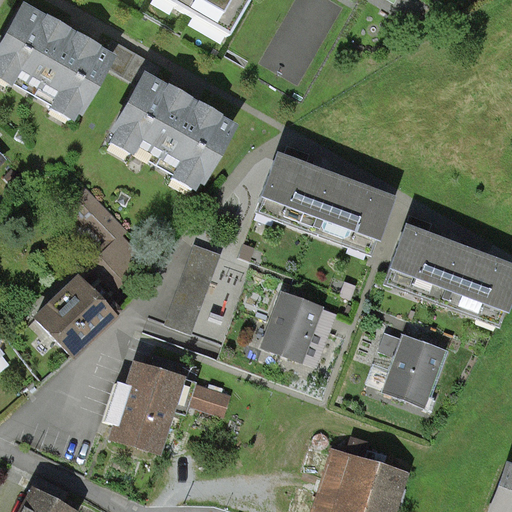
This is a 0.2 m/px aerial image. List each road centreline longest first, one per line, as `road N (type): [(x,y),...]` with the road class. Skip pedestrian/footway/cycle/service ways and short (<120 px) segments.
road 1 (residential): [(0,436),(93,352),(280,140)]
road 2 (residential): [(0,451),(129,511)]
